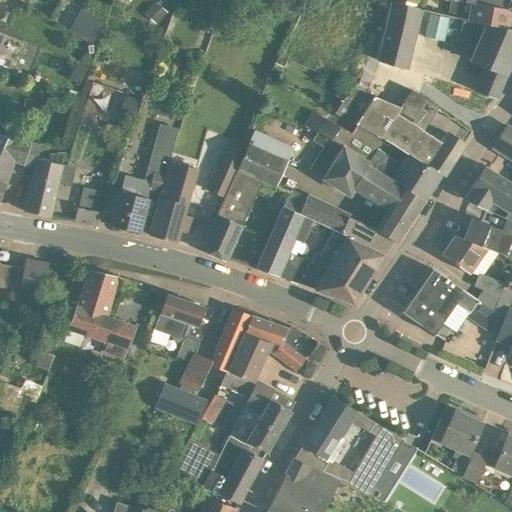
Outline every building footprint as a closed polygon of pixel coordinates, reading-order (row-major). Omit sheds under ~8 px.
[(511,10),(508,10),(467,2),(458,0),(449,0),(446,15),(462,19),(463,19),(470,20),(487,24),(511,29),(511,10)] [(458,0),(467,2),(508,10),(509,0),(458,0)] [(396,4),(392,3),(378,61),(406,70),(420,9),(413,8),(396,4)] [(80,9),(70,29),(94,41),(104,21),(80,9)] [(511,29),(487,24),(470,20),(463,19),(462,19),(459,33),(476,37),(478,29),(483,30),(469,62),(505,77),(511,59),(511,29)] [(0,72),(12,76),(25,45),(0,34),(0,72)] [(380,135),(395,115),(400,108),(399,108),(351,87),(334,114),(358,125),(380,135)] [(411,90),(399,108),(400,108),(395,115),(419,131),(435,106),(411,90)] [(305,127),(318,135),(342,148),(423,201),(440,175),(407,153),(399,165),(377,151),(385,139),(380,135),(358,125),(351,135),(332,123),(314,112),(305,127)] [(380,135),(385,139),(407,153),(440,175),(443,176),(464,145),(448,135),(447,136),(438,130),(433,138),(429,136),(429,137),(419,131),(395,115),(380,135)] [(120,193),(111,225),(138,233),(147,200),(146,200),(148,192),(161,195),(167,172),(170,162),(169,162),(178,130),(159,125),(143,182),(125,177),(120,193)] [(511,130),(505,126),(492,145),(511,158),(511,130)] [(0,135),(0,199),(13,161),(35,168),(37,160),(36,159),(40,146),(0,135)] [(223,198),(236,169),(243,153),(227,145),(207,191),(223,198)] [(246,145),(243,153),(236,169),(261,180),(274,186),(285,162),(246,145)] [(423,201),(342,148),(324,177),(350,194),(355,187),(387,209),(374,229),(305,196),(304,199),(288,191),(282,206),(303,216),(346,237),(383,254),(392,240),(396,243),(423,201)] [(49,218),(54,199),(62,166),(37,160),(35,168),(24,212),(49,218)] [(170,162),(167,172),(161,195),(150,236),(175,243),(178,231),(190,235),(194,219),(183,216),(195,169),(170,162)] [(511,183),(485,167),(464,199),(484,209),(478,221),(511,235),(511,183)] [(236,169),(223,198),(216,215),(241,225),(261,180),(236,169)] [(278,277),(297,284),(310,262),(288,253),(293,240),(301,243),(310,220),(283,207),(255,269),(278,277)] [(74,223),(95,227),(99,213),(83,210),(77,209),(74,223)] [(241,225),(216,215),(208,232),(200,250),(225,262),(241,225)] [(511,235),(478,221),(471,218),(462,241),(485,250),(511,261),(511,235)] [(441,255),(468,274),(485,250),(462,241),(455,236),(441,255)] [(352,303),(383,254),(346,237),(315,290),(352,303)] [(7,260),(8,255),(7,252),(1,251),(0,251),(0,260),(5,261),(7,260)] [(25,260),(21,281),(19,293),(41,298),(47,264),(25,260)] [(0,287),(14,290),(19,268),(0,264),(0,287)] [(106,318),(117,278),(117,277),(89,271),(75,307),(106,318)] [(472,307),(501,328),(508,310),(511,303),(482,290),(476,300),(437,272),(407,315),(447,342),(472,307)] [(473,287),(482,290),(511,303),(511,300),(511,286),(478,274),(473,287)] [(199,341),(186,336),(191,324),(198,326),(204,309),(166,295),(153,331),(183,342),(175,364),(187,368),(194,355),(199,341)] [(134,328),(106,318),(75,307),(67,328),(104,342),(100,353),(122,361),(134,328)] [(227,365),(248,316),(234,310),(227,328),(213,359),(227,365)] [(511,311),(508,310),(501,328),(495,340),(511,347),(507,357),(511,359),(511,311)] [(288,330),(250,316),(242,335),(268,346),(266,350),(272,355),(295,372),(304,358),(282,341),(288,330)] [(245,406),(258,413),(271,390),(256,383),(255,384),(252,383),(266,350),(268,346),(242,335),(228,370),(221,387),(248,399),(245,406)] [(164,383),(154,408),(195,425),(206,400),(196,396),(195,396),(190,394),(192,390),(197,392),(197,390),(208,365),(209,364),(209,363),(209,362),(209,361),(208,361),(194,355),(187,368),(183,376),(179,384),(181,385),(179,390),(164,383)] [(271,390),(258,413),(253,422),(243,439),(265,453),(290,411),(289,411),(295,402),(279,394),(271,390)] [(212,395),(205,407),(199,419),(211,425),(224,401),(216,397),(212,395)] [(384,493),(374,487),(401,442),(403,443),(404,442),(332,397),(315,423),(314,423),(301,446),(293,459),(339,481),(374,498),(378,491),(383,494),(384,493)] [(258,413),(245,406),(240,416),(253,422),(258,413)] [(468,455),(473,442),(482,424),(454,412),(449,423),(440,418),(431,438),(468,455)] [(511,476),(511,437),(507,436),(493,469),(511,476)] [(203,486),(220,495),(238,504),(262,460),(244,450),(226,441),(218,456),(188,440),(171,472),(203,486)] [(487,459),(472,453),(461,477),(475,484),(487,459)] [(322,511),(330,499),(284,476),(267,510),(271,511),(322,511)] [(155,510),(161,511),(233,511),(235,509),(206,497),(205,498),(196,494),(194,500),(184,496),(183,499),(164,493),(155,510)] [(161,511),(155,510),(145,507),(144,511),(116,502),(112,511),(161,511)]
